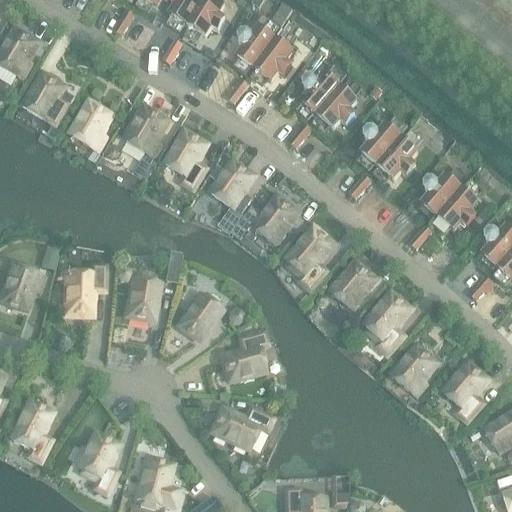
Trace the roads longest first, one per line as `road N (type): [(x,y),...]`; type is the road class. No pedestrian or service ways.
road 1 (residential): [(511,358),(261,143),(28,0)]
road 2 (residential): [(239,511),(150,391),(0,343)]
